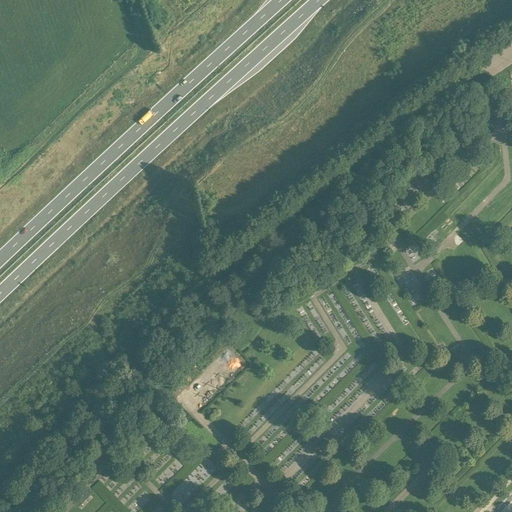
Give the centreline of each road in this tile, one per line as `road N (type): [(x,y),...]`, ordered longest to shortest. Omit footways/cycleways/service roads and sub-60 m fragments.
road 1 (unclassified): [(5,511),(164,317),(511,46)]
road 2 (trunk): [(0,297),(318,0)]
road 3 (trunk): [(281,0),(0,262)]
